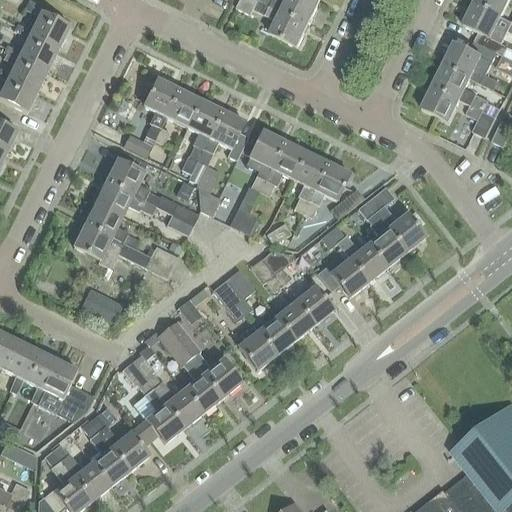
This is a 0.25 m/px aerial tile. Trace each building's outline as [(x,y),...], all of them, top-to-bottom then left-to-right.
[(256,4),(248,0),(240,0),(235,11),(249,18),(252,13),(256,4)] [(257,0),(256,3),(269,10),(273,1),(271,0),(257,0)] [(317,7),(303,0),(286,0),(284,6),(273,1),(269,10),(279,15),(280,15),(307,28),(317,7)] [(475,0),(473,6),(500,20),(509,0),(475,0)] [(37,19),(30,33),(28,37),(57,52),(69,29),(40,15),(42,10),(28,3),(23,12),(37,19)] [(256,4),(252,13),(264,19),(269,10),(256,3),(256,4)] [(501,59),(506,50),(489,42),(500,20),(473,6),(462,28),(479,37),(474,45),(501,59)] [(264,19),(275,24),(269,37),(296,50),(307,28),(280,15),(279,15),(269,10),(264,19)] [(28,37),(30,33),(16,27),(12,34),(26,41),(20,54),(18,58),(47,73),(57,52),(28,37)] [(492,93),(497,84),(473,73),(480,60),(453,46),(442,68),(469,82),(492,93)] [(1,62),(13,68),(9,76),(7,80),(36,94),(47,73),(18,58),(20,54),(5,48),(2,55),(4,57),(1,62)] [(511,79),(511,64),(501,59),(495,71),(511,79)] [(458,103),(458,104),(469,109),(482,115),(487,104),(464,92),(469,82),(442,68),(431,90),(458,103)] [(7,80),(9,76),(0,72),(0,81),(5,84),(0,93),(0,103),(25,116),(36,94),(7,80)] [(142,109),(154,115),(148,127),(150,128),(144,139),(153,144),(159,131),(160,131),(165,120),(164,120),(178,93),(156,82),(142,109)] [(447,125),(458,104),(458,103),(431,90),(420,112),(447,125)] [(199,104),(178,93),(164,120),(165,120),(186,131),(199,104)] [(186,131),(197,136),(191,148),(193,148),(187,160),(180,173),(189,178),(221,114),(199,104),(186,131)] [(469,109),(465,118),(477,124),(471,135),(484,141),(493,121),(482,115),(469,109)] [(205,169),(216,146),(229,152),(226,159),(235,164),(247,140),(238,136),(243,125),(221,114),(189,178),(187,183),(199,189),(208,170),(205,169)] [(0,153),(5,156),(16,134),(0,125),(0,153)] [(502,151),(511,130),(500,125),(490,145),(502,151)] [(159,131),(153,144),(162,148),(168,135),(160,131),(159,131)] [(249,191),(258,195),(283,145),(261,134),(248,161),(261,168),(249,191)] [(145,161),(151,149),(142,145),(129,139),(123,150),(145,161)] [(144,139),(142,145),(151,149),(153,144),(144,139)] [(305,156),(283,145),(258,195),(267,200),(273,188),(275,189),(280,177),(291,183),(305,156)] [(326,166),(305,156),(291,183),(302,188),(297,200),(298,200),(292,212),(301,217),(326,166)] [(129,159),(125,167),(141,175),(145,167),(129,159)] [(155,210),(171,218),(192,229),(198,218),(160,199),(159,201),(147,195),(148,193),(137,187),(143,176),(116,163),(105,185),(155,210)] [(326,166),(301,217),(310,221),(316,209),(317,209),(322,198),(335,204),(348,177),(326,166)] [(191,203),(196,189),(184,184),(179,199),(191,203)] [(151,219),(155,210),(105,185),(94,206),(121,220),(126,209),(138,215),(139,213),(151,219)] [(384,190),(365,206),(373,217),(383,209),(393,201),(392,200),(384,190)] [(219,203),(197,192),(198,214),(210,221),(219,203)] [(355,192),(342,202),(349,212),(363,201),(355,192)] [(134,253),(134,252),(138,244),(126,238),(127,236),(116,230),(121,220),(94,206),(83,228),(134,253)] [(365,206),(357,212),(365,223),(373,217),(365,206)] [(383,209),(373,217),(404,256),(424,241),(417,231),(407,219),(405,217),(395,225),(383,209)] [(239,235),(248,216),(237,211),(228,229),(239,235)] [(414,214),(407,219),(417,231),(424,226),(414,214)] [(259,222),(248,216),(239,235),(250,241),(259,222)] [(373,217),(365,223),(369,228),(368,229),(377,239),(367,247),(386,271),(404,256),(373,217)] [(187,239),(192,229),(171,218),(166,228),(187,239)] [(271,248),(290,237),(283,227),(265,238),(271,248)] [(109,272),(117,258),(166,282),(171,271),(150,261),(134,252),(134,253),(83,228),(72,250),(98,263),(97,266),(109,272)] [(335,229),(327,235),(336,246),(343,240),(335,229)] [(327,235),(319,242),(327,253),(335,246),(336,246),(327,235)] [(336,246),(335,246),(348,262),(367,286),(386,271),(367,247),(357,255),(345,239),(343,240),(336,246)] [(171,245),(168,252),(178,257),(181,250),(171,245)] [(155,250),(150,261),(171,271),(176,261),(155,250)] [(267,258),(260,263),(272,278),(281,289),(289,283),(281,273),(288,267),(281,259),(267,258)] [(251,269),(249,271),(262,287),(264,285),(273,296),(281,289),(272,278),(260,263),(260,262),(251,269)] [(325,270),(316,277),(330,295),(338,289),(347,301),(367,286),(348,262),(330,276),(325,270)] [(228,280),(244,300),(244,301),(254,293),(238,273),(228,280)] [(244,301),(244,300),(228,280),(214,292),(229,311),(226,314),(235,325),(243,319),(235,308),(242,301),(243,302),(244,301)] [(294,305),(313,329),(332,313),(313,290),(294,305)] [(202,292),(189,302),(194,308),(207,298),(202,292)] [(242,301),(235,308),(243,319),(251,312),(243,302),(242,301)] [(187,303),(177,311),(181,316),(191,309),(187,303)] [(105,304),(96,322),(112,330),(120,312),(105,304)] [(294,344),(313,329),(294,305),(275,320),(294,344)] [(275,320),(264,328),(261,325),(258,325),(252,330),(256,335),(275,359),(294,344),(275,320)] [(175,325),(166,332),(177,347),(189,362),(197,356),(189,346),(191,344),(175,325)] [(166,332),(156,340),(159,343),(168,355),(170,354),(181,368),(189,362),(177,347),(166,332)] [(0,362),(11,341),(0,335),(0,362)] [(256,335),(237,350),(255,374),(275,359),(256,335)] [(0,362),(0,373),(14,380),(17,381),(32,352),(11,341),(0,362)] [(17,381),(14,380),(8,394),(15,398),(22,384),(36,390),(39,392),(54,363),(32,352),(17,381)] [(197,356),(189,362),(220,402),(240,386),(221,363),(209,372),(197,356)] [(140,358),(131,365),(151,392),(159,386),(151,375),(153,374),(140,358)] [(189,362),(181,368),(194,384),(183,393),(202,417),(220,402),(189,362)] [(30,405),(54,417),(71,426),(85,415),(93,400),(69,388),(76,374),(54,363),(39,392),(36,390),(30,405)] [(121,373),(134,389),(135,388),(144,398),(151,392),(131,365),(121,373)] [(159,386),(151,392),(164,408),(183,431),(202,417),(183,393),(173,400),(161,384),(159,386)] [(155,415),(137,429),(149,444),(157,438),(163,447),(183,431),(164,408),(151,392),(144,398),(142,399),(155,415)] [(511,511),(511,410),(452,459),(472,484),(449,502),(442,494),(419,511),(511,511)] [(106,411),(96,418),(103,426),(112,419),(106,411)] [(96,418),(88,424),(97,435),(105,429),(103,426),(96,418)] [(88,424),(81,431),(89,441),(97,435),(88,424)] [(8,428),(3,440),(12,445),(17,433),(8,428)] [(105,429),(97,435),(109,451),(128,475),(148,459),(141,451),(149,444),(137,429),(135,431),(117,445),(105,429)] [(89,441),(88,442),(100,458),(91,466),(109,490),(128,475),(109,451),(97,435),(89,441)] [(35,459),(5,445),(0,455),(0,458),(34,475),(35,459)] [(59,448),(51,454),(59,464),(67,458),(59,448)] [(51,454),(43,460),(51,470),(59,464),(51,454)] [(67,458),(59,464),(91,504),(109,490),(91,466),(81,474),(68,457),(67,458)] [(37,505),(36,511),(62,511),(64,511),(65,511),(80,511),(91,504),(59,464),(51,470),(50,471),(63,488),(53,496),(51,493),(41,502),(39,504),(37,505)] [(8,499),(0,495),(0,511),(19,511),(23,504),(28,493),(14,486),(8,499)]
